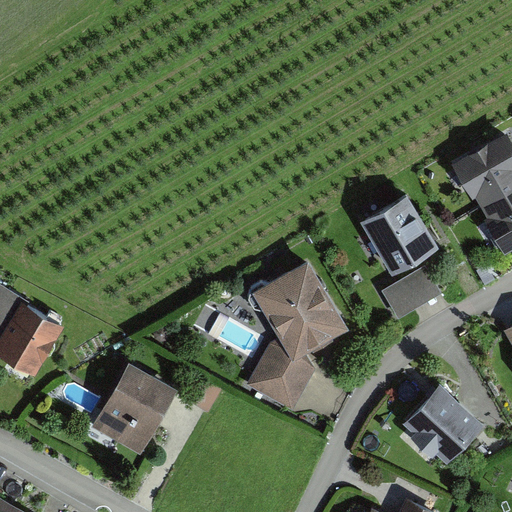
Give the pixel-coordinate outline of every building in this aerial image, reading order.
[(505,256),(511,251),(511,136),(508,129),(450,164),(471,198),(474,196),(487,217),(482,220),(505,256)] [(394,276),(441,248),(408,194),(362,223),(394,276)] [(298,349),(353,317),(313,248),(258,280),(298,349)] [(427,267),(381,292),(398,322),(443,297),(427,267)] [(40,375),(68,327),(64,325),(68,319),(45,306),(42,311),(33,306),(35,302),(0,281),(0,330),(11,337),(2,353),(40,375)] [(297,408),(322,364),(276,337),(251,382),(297,408)] [(146,454),(182,388),(132,361),(96,426),(146,454)] [(452,465),(488,424),(440,383),(404,425),(413,432),(408,437),(433,458),(437,453),(452,465)] [(182,417),(202,429),(215,407),(195,395),(182,417)] [(442,511),(443,509),(412,495),(403,511),(396,511),(378,503),(373,511),(442,511)] [(0,511),(25,511),(0,497),(0,511)]
